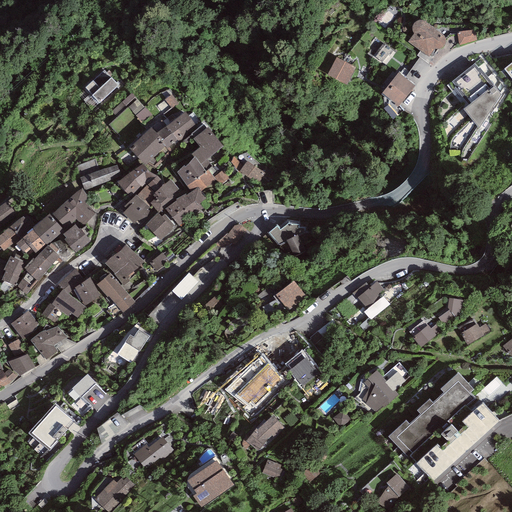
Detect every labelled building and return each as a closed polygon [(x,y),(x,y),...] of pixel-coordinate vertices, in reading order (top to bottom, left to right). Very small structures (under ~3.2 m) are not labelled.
[(414,33),(407,42),(428,57),(435,49),(440,49),(444,46),(446,41),(444,36),(423,20),(417,21),(413,24),(412,29),(414,33)] [(475,30),(457,33),(459,44),(477,41),(475,30)] [(386,43),(376,54),(387,64),(397,53),(386,43)] [(337,58),(327,75),(346,85),(355,68),(337,58)] [(481,58),(447,85),(464,108),(463,109),(480,129),(490,113),(491,113),(495,109),(493,107),(501,95),(499,93),(503,88),(481,58)] [(511,61),(503,69),(511,80),(511,61)] [(398,73),(382,93),(398,106),(415,86),(398,73)] [(93,81),(85,88),(99,103),(118,86),(111,78),(99,88),(93,81)] [(132,93),(122,101),(122,102),(127,108),(128,108),(142,124),(152,116),(132,93)] [(172,94),(165,99),(172,109),(179,103),(172,94)] [(122,102),(111,111),(117,118),(127,108),(122,102)] [(198,128),(185,111),(166,126),(177,140),(180,143),(198,128)] [(167,148),(177,140),(166,126),(156,134),(166,146),(167,148)] [(156,134),(151,127),(130,148),(145,165),(166,146),(156,134)] [(223,146),(208,127),(207,128),(193,138),(200,147),(191,154),(194,157),(195,157),(200,164),(207,159),(223,146)] [(233,156),(230,162),(239,172),(243,166),(233,156)] [(195,157),(194,157),(185,167),(184,165),(176,172),(187,186),(208,170),(212,167),(207,159),(200,164),(195,157)] [(262,171),(247,161),(243,166),(239,172),(268,188),(275,174),(265,167),(262,171)] [(142,164),(129,173),(143,188),(157,176),(148,171),(142,164)] [(117,165),(80,178),(84,190),(121,177),(117,165)] [(214,177),(208,170),(187,186),(190,190),(198,186),(202,191),(216,181),(220,186),(229,178),(222,171),(214,177)] [(137,196),(143,188),(129,173),(117,183),(128,195),(131,191),(135,195),(137,196)] [(165,184),(157,176),(143,188),(137,196),(149,208),(152,205),(150,203),(155,198),(153,195),(155,194),(154,192),(165,184)] [(182,193),(170,180),(165,184),(154,192),(155,194),(153,195),(155,198),(150,203),(152,205),(158,212),(159,212),(163,209),(162,207),(182,193)] [(201,191),(198,187),(186,195),(185,194),(176,199),(177,201),(165,209),(179,227),(205,211),(199,204),(206,199),(200,192),(201,191)] [(88,198),(82,188),(53,214),(67,230),(75,225),(79,230),(80,228),(85,225),(95,214),(84,201),(88,198)] [(137,196),(135,195),(124,207),(126,209),(122,213),(134,224),(138,220),(141,223),(150,212),(147,210),(149,208),(137,196)] [(0,206),(0,225),(16,214),(6,202),(0,206)] [(174,226),(164,214),(161,217),(159,214),(157,213),(145,225),(160,240),(173,229),(172,227),(174,226)] [(64,230),(49,214),(32,229),(33,230),(46,243),(47,245),(64,230)] [(23,216),(10,227),(20,239),(35,225),(27,216),(25,218),(23,216)] [(239,224),(234,226),(221,243),(234,250),(247,230),(239,224)] [(277,225),(267,233),(279,246),(287,242),(295,257),(306,252),(298,235),(305,232),(305,228),(298,227),(298,225),(288,224),(280,230),(277,225)] [(79,230),(75,225),(67,230),(63,234),(66,238),(64,239),(75,253),(90,241),(80,228),(79,230)] [(20,239),(10,227),(0,234),(0,247),(3,251),(20,239)] [(35,253),(46,243),(33,230),(15,244),(25,254),(31,249),(35,253)] [(143,263),(126,244),(105,263),(115,274),(114,274),(124,286),(130,281),(128,279),(134,273),(133,272),(137,268),(143,263)] [(48,245),(40,253),(52,265),(59,256),(48,245)] [(38,281),(52,265),(40,253),(34,259),(33,258),(23,268),(36,280),(38,281)] [(169,262),(162,253),(149,263),(156,272),(169,262)] [(25,263),(10,256),(7,261),(4,270),(5,270),(2,277),(1,280),(15,286),(25,263)] [(85,281),(75,269),(58,284),(62,290),(68,294),(73,290),(85,281)] [(136,302),(109,273),(96,285),(107,297),(108,296),(124,313),(136,302)] [(198,282),(188,273),(171,291),(181,300),(198,282)] [(90,277),(85,281),(73,290),(80,301),(81,300),(85,305),(101,295),(90,277)] [(31,285),(22,279),(17,286),(26,295),(33,286),(31,285)] [(294,281),(275,295),(288,313),(307,299),(294,281)] [(366,283),(352,293),(356,299),(357,298),(366,310),(381,298),(379,295),(384,291),(377,281),(370,287),(366,283)] [(68,294),(62,290),(51,304),(50,303),(41,314),(56,323),(58,320),(55,318),(60,311),(68,317),(70,313),(78,318),(87,308),(68,294)] [(224,305),(215,295),(204,306),(213,315),(224,305)] [(383,296),(381,298),(366,310),(364,312),(371,321),(390,305),(383,296)] [(463,300),(449,298),(447,308),(449,309),(438,318),(445,326),(461,313),(463,300)] [(10,324),(24,340),(35,333),(40,326),(28,311),(10,324)] [(479,327),(477,323),(460,333),(467,345),(490,332),(485,324),(479,327)] [(438,324),(431,329),(436,336),(443,330),(438,324)] [(39,333),(30,340),(46,360),(58,351),(53,345),(68,337),(57,326),(52,328),(46,325),(43,331),(39,333)] [(431,329),(427,325),(412,337),(421,348),(436,336),(431,329)] [(149,336),(138,329),(133,337),(130,334),(117,354),(132,363),(149,336)] [(511,338),(503,346),(511,356),(511,338)] [(19,339),(8,345),(15,359),(8,362),(13,371),(18,376),(19,376),(35,367),(19,339)] [(285,382),(262,354),(224,389),(257,414),(285,382)] [(301,354),(288,365),(291,369),(289,370),(302,387),(319,374),(306,357),(305,358),(301,354)] [(0,388),(10,383),(18,376),(13,371),(12,372),(9,369),(4,373),(2,371),(0,372),(0,388)] [(386,381),(376,371),(363,383),(368,388),(368,391),(362,399),(376,412),(382,407),(384,408),(398,395),(394,390),(393,391),(385,382),(386,381)] [(473,390),(458,373),(440,389),(443,393),(433,403),(429,399),(417,411),(420,414),(409,424),(406,421),(388,437),(415,465),(438,444),(441,448),(447,442),(449,444),(456,438),(454,435),(465,425),(462,421),(472,412),(466,406),(475,397),(470,393),(473,390)] [(106,393),(87,374),(67,393),(75,401),(71,406),(82,417),(106,393)] [(75,421),(54,403),(28,433),(49,451),(75,421)] [(121,414),(97,423),(103,441),(121,434),(117,423),(145,413),(143,405),(121,413),(121,414)] [(351,420),(342,410),(333,418),(341,428),(351,420)] [(285,428),(272,415),(258,429),(256,428),(249,437),(245,435),(241,444),(245,450),(250,444),(260,453),(285,428)] [(146,444),(133,454),(144,469),(159,457),(161,460),(174,451),(163,437),(149,447),(146,444)] [(233,485),(216,460),(187,480),(196,493),(193,496),(201,508),(233,485)] [(280,465),(267,460),(262,473),(280,479),(283,470),(279,468),(280,465)] [(323,468),(317,461),(302,473),(309,482),(320,474),(318,471),(323,468)] [(412,490),(396,474),(386,483),(388,486),(385,490),(376,503),(394,511),(395,511),(402,500),(412,490)] [(110,511),(135,486),(126,478),(123,481),(121,478),(117,483),(113,479),(94,500),(107,511),(110,511)] [(23,479),(16,488),(24,494),(31,484),(23,479)]
